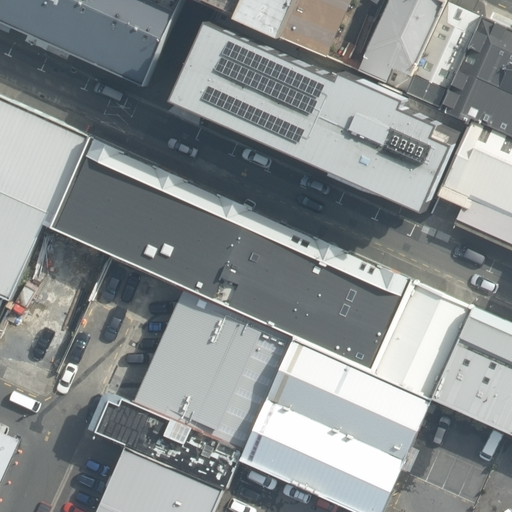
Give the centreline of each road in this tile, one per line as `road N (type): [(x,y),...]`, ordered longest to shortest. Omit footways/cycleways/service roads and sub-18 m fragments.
road 1 (unclassified): [(511,287),(0,57)]
road 2 (unclassified): [(41,436),(63,420),(103,332)]
